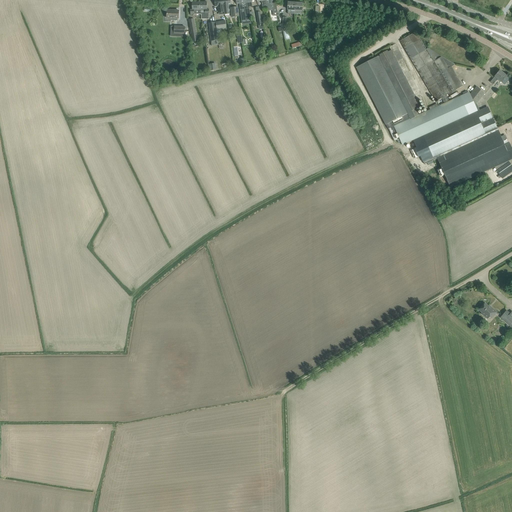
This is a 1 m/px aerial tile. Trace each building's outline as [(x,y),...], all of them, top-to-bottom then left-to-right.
[(224,14),(223,6),(222,0),(214,0),(215,7),(219,6),(219,12),(224,12),(224,14)] [(230,0),(222,0),(223,3),(223,6),(224,12),(224,14),(225,14),(230,14),(229,12),(228,5),(231,5),(230,0)] [(241,20),(246,20),(245,9),(244,3),(243,0),(235,0),(236,4),(239,4),(241,20)] [(245,9),(246,20),(251,19),(249,7),(248,7),(248,6),(252,5),(251,0),(243,0),(244,3),(245,9)] [(262,11),(266,11),(265,1),(264,1),(264,0),(256,0),(257,2),(261,1),(262,11)] [(200,14),(199,2),(192,2),(192,10),(190,10),(190,14),(200,14)] [(199,2),(200,14),(201,14),(202,19),(209,19),(209,14),(209,9),(207,9),(207,2),(199,2)] [(167,18),(178,18),(179,11),(167,10),(167,18)] [(192,42),(198,41),(194,19),(189,20),(192,35),(191,35),(192,42)] [(225,21),(215,22),(217,30),(226,28),(225,21)] [(215,22),(209,23),(210,29),(209,29),(211,41),(212,46),(218,45),(218,44),(217,40),(215,22)] [(174,26),(174,34),(178,34),(178,37),(184,37),(184,34),(185,26),(174,26)] [(400,41),(437,102),(449,94),(450,96),(456,92),(456,91),(463,86),(452,67),(455,65),(455,64),(456,65),(441,56),(428,48),(426,49),(416,32),(400,41)] [(386,125),(388,129),(389,129),(419,115),(415,109),(420,106),(391,50),(388,52),(387,51),(379,55),(380,56),(357,68),(386,125)] [(507,76),(500,70),(490,82),(493,84),(497,80),(498,79),(502,82),(507,76)] [(465,101),(474,108),(485,93),(477,86),(465,101)] [(419,115),(394,127),(397,134),(394,135),(395,139),(399,137),(399,139),(396,140),(398,143),(400,141),(402,145),(469,115),(462,100),(461,96),(449,102),(444,104),(437,107),(436,105),(430,107),(431,109),(419,115)] [(415,143),(412,145),(413,147),(416,146),(424,164),(427,163),(428,165),(434,163),(432,160),(437,158),(451,187),(511,159),(511,149),(507,139),(506,140),(503,141),(488,108),(414,141),(415,143)] [(511,166),(509,162),(497,171),(502,179),(511,171),(511,166)] [(485,303),(479,310),(482,313),(481,314),(484,316),(485,316),(488,318),(491,315),(493,316),(497,312),(491,308),(485,303)] [(500,317),(511,327),(511,326),(511,311),(510,314),(506,311),(500,317)]
